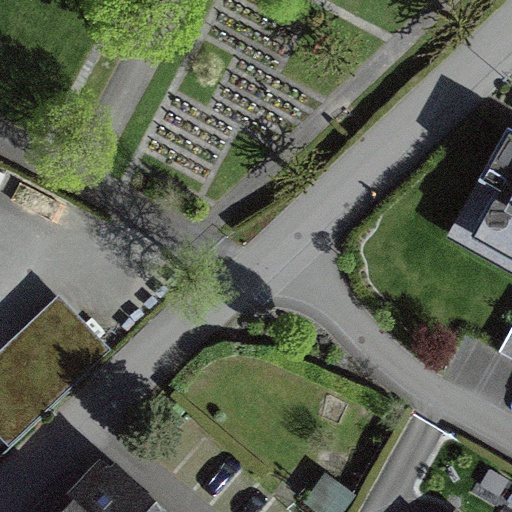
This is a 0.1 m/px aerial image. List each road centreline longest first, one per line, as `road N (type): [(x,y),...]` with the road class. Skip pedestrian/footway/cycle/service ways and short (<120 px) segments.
road 1 (residential): [(0,490),(281,237)]
road 2 (residential): [(281,237),(511,24)]
road 3 (residential): [(281,237),(397,362),(511,436)]
